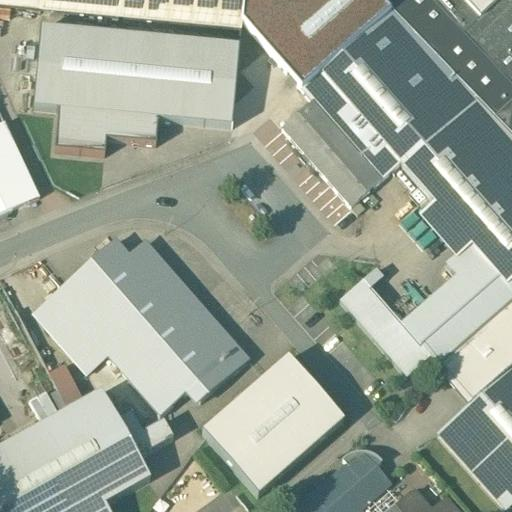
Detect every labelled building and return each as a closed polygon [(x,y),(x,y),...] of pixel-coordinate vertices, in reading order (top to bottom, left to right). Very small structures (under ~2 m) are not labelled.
[(38,0),(38,12),(240,29),(240,24),(242,0),(38,0)] [(242,0),(240,24),(300,90),(380,21),(367,8),(376,0),(242,0)] [(471,99),(378,0),(376,0),(367,8),(380,21),(461,109),(471,99)] [(378,0),(471,99),(491,120),(511,100),(511,90),(460,36),(478,21),(461,5),(465,0),(378,0)] [(511,90),(511,0),(465,0),(461,5),(478,21),(460,36),(511,90)] [(240,38),(38,21),(30,106),(56,109),(158,118),(233,124),(240,38)] [(461,109),(380,21),(300,90),(311,102),(381,178),(392,172),(461,109)] [(427,210),(414,222),(452,264),(468,250),(502,288),(511,278),(511,141),(491,120),(471,99),(461,109),(392,172),(427,210)] [(511,100),(491,120),(511,141),(511,100)] [(381,178),(311,102),(277,130),(348,207),(381,178)] [(56,109),(51,158),(106,163),(108,138),(156,143),(158,118),(56,109)] [(0,127),(0,215),(35,200),(1,127),(0,127)] [(111,243),(52,296),(158,415),(217,362),(180,320),(111,243)] [(436,371),(441,366),(511,303),(511,278),(502,288),(468,250),(452,264),(444,271),(452,281),(399,328),(428,362),(436,371)] [(428,362),(399,328),(367,291),(381,280),(375,274),(340,304),(405,381),(428,362)] [(511,303),(441,366),(471,400),(511,363),(511,303)] [(196,306),(180,320),(217,362),(232,377),(247,363),(196,306)] [(286,359),(198,433),(255,499),(342,421),(286,359)] [(68,405),(85,398),(70,367),(54,375),(68,405)] [(511,500),(511,377),(506,370),(471,400),(435,434),(502,510),(511,500)] [(111,423),(99,400),(0,453),(0,511),(107,511),(105,508),(148,486),(135,461),(173,441),(162,421),(139,434),(128,413),(111,423)] [(343,466),(296,508),(300,511),(356,511),(387,485),(373,468),(373,454),(343,455),(343,466)] [(423,511),(411,497),(393,511),(423,511)] [(452,511),(443,502),(432,511),(452,511)]
